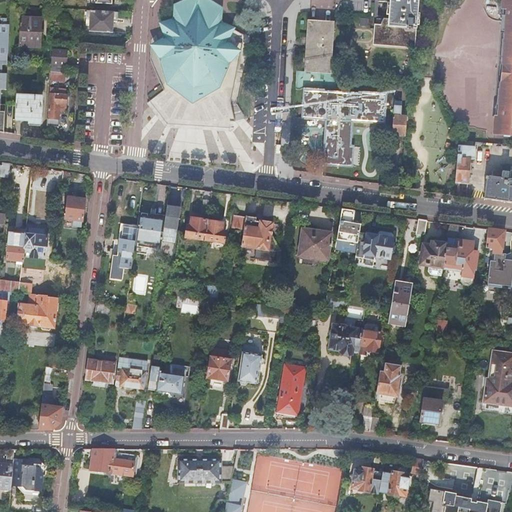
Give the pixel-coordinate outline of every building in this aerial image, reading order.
[(155,45),(168,82),(181,93),(186,91),(186,85),(193,86),(199,86),(199,92),(204,95),(218,85),(235,51),(228,41),(233,29),(222,22),(222,9),(209,0),(184,0),(182,1),(174,6),(172,19),(160,24),(164,37),(162,39),(159,42),(155,45)] [(414,48),(415,28),(417,0),(389,0),(387,26),(375,25),(373,44),(414,48)] [(511,0),(502,0),(500,27),(503,27),(494,133),(511,134),(511,0)] [(117,12),(90,10),(89,32),(112,33),(113,22),(116,22),(117,12)] [(42,19),(20,18),(18,47),(40,48),(42,19)] [(68,19),(54,18),(54,27),(68,28),(68,19)] [(307,55),(305,73),(330,74),(333,24),(309,23),(308,39),(307,43),(307,55)] [(0,88),(5,89),(8,25),(0,25),(0,88)] [(68,51),(52,50),(51,72),(66,73),(66,66),(67,66),(68,51)] [(66,73),(51,72),(50,81),(65,82),(66,73)] [(305,90),(303,120),(321,121),(328,121),(325,167),(326,167),(352,169),(353,147),(350,146),(351,122),(383,124),(385,94),(359,93),(358,95),(325,93),(326,91),(305,90)] [(49,94),(47,126),(58,126),(60,104),(66,104),(66,96),(49,94)] [(16,95),(14,121),(29,122),(29,124),(40,125),(42,97),(16,95)] [(405,137),(406,116),(400,116),(401,103),(394,102),(391,141),(396,141),(396,136),(405,137)] [(458,142),(455,183),(468,183),(470,160),(473,160),(474,143),(458,142)] [(0,177),(10,178),(11,164),(3,163),(2,165),(0,165),(0,177)] [(487,176),(483,199),(511,202),(511,172),(510,172),(509,178),(507,178),(508,172),(502,171),(501,178),(487,176)] [(165,215),(161,242),(178,245),(180,229),(177,229),(181,208),(175,207),(177,194),(169,193),(165,215)] [(68,196),(65,219),(82,221),(85,198),(68,196)] [(233,197),(231,211),(245,213),(247,199),(233,197)] [(355,211),(342,209),(338,230),(337,240),(350,242),(353,223),(353,222),(350,222),(351,219),(353,219),(355,211)] [(138,225),(134,251),(160,255),(161,242),(165,215),(139,211),(138,225)] [(232,215),(230,226),(243,228),(240,246),(268,250),(272,223),(255,221),(256,217),(245,215),(245,217),(232,215)] [(185,237),(205,240),(208,220),(191,217),(190,226),(187,225),(185,237)] [(427,221),(418,219),(416,234),(420,234),(423,235),(425,233),(427,221)] [(208,220),(205,240),(223,243),(225,231),(221,230),(223,223),(208,220)] [(124,268),(131,270),(134,251),(138,225),(122,223),(117,254),(112,254),(108,278),(122,280),(124,268)] [(356,224),(353,223),(350,242),(354,243),(358,243),(358,240),(360,232),(361,224),(358,224),(356,224)] [(26,224),(25,234),(47,236),(48,226),(26,224)] [(459,225),(450,224),(447,243),(443,266),(463,269),(461,280),(464,283),(469,284),(473,281),(477,251),(472,251),(473,243),(457,240),(459,225)] [(302,229),(298,256),(327,260),(331,233),(302,229)] [(504,231),(487,229),(485,246),(493,247),(492,254),(495,254),(494,268),(490,267),(489,284),(502,285),(502,288),(511,289),(511,283),(511,261),(501,260),(504,231)] [(366,233),(363,254),(390,258),(393,238),(392,237),(392,234),(391,232),(380,231),(379,232),(378,235),(366,233)] [(22,261),(25,234),(9,232),(6,259),(20,261),(22,261)] [(358,243),(356,253),(363,254),(366,233),(360,232),(358,240),(358,243)] [(47,236),(25,234),(22,261),(22,263),(40,265),(40,258),(44,259),(47,236)] [(421,262),(443,266),(447,243),(432,241),(431,246),(424,245),(421,262)] [(0,279),(0,290),(11,292),(19,292),(20,282),(0,279)] [(395,280),(389,312),(387,323),(405,326),(412,283),(395,280)] [(20,282),(19,292),(30,293),(32,283),(20,282)] [(219,288),(208,286),(207,295),(218,296),(219,288)] [(128,291),(127,299),(136,300),(137,293),(128,291)] [(48,295),(30,293),(29,305),(19,304),(17,323),(41,326),(41,328),(43,330),(48,331),(50,329),(50,327),(54,328),(57,297),(55,297),(48,296),(48,295)] [(348,301),(327,297),(325,311),(332,312),(334,303),(347,306),(348,301)] [(265,303),(248,301),(247,306),(252,307),(251,312),(257,313),(257,315),(262,315),(262,314),(263,314),(265,303)] [(109,315),(110,305),(96,303),(95,313),(109,315)] [(288,307),(279,305),(265,303),(263,314),(286,318),(288,307)] [(364,314),(346,311),(345,317),(363,320),(364,314)] [(352,348),(359,349),(362,329),(363,320),(345,317),(343,326),(334,325),(330,347),(341,349),(340,351),(351,353),(352,348)] [(359,349),(358,354),(365,355),(366,350),(378,351),(381,333),(377,332),(378,326),(376,323),(367,322),(364,324),(363,330),(362,329),(359,349)] [(437,322),(436,332),(446,333),(447,323),(437,322)] [(441,337),(432,336),(429,357),(437,358),(441,337)] [(244,343),(238,380),(239,380),(241,383),(245,384),(247,381),(257,383),(261,363),(264,363),(264,358),(262,357),(262,354),(257,353),(258,345),(244,343)] [(212,348),(208,375),(227,378),(230,358),(221,357),(222,349),(212,348)] [(511,352),(493,350),(488,384),(486,384),(483,402),(511,405),(511,352)] [(119,358),(116,380),(121,380),(120,386),(144,389),(148,362),(119,358)] [(66,370),(68,362),(54,359),(52,367),(66,370)] [(115,363),(89,359),(86,380),(113,384),(115,363)] [(285,363),(277,411),(297,415),(306,367),(285,363)] [(379,372),(375,399),(394,403),(395,395),(397,395),(400,375),(398,375),(399,366),(386,364),(384,373),(379,372)] [(160,372),(160,367),(151,366),(148,390),(156,391),(155,396),(166,398),(167,392),(182,395),(185,375),(160,372)] [(65,380),(66,370),(52,367),(51,377),(65,380)] [(423,397),(420,420),(439,423),(443,400),(439,400),(441,391),(432,390),(431,398),(423,397)] [(142,428),(146,403),(146,401),(137,399),(136,402),(132,428),(142,428)] [(228,428),(231,405),(223,404),(220,428),(228,428)] [(40,413),(38,429),(52,429),(56,426),(59,423),(61,413),(61,411),(61,408),(41,405),(40,413)] [(369,431),(372,416),(373,407),(364,405),(362,414),(364,416),(362,430),(369,431)] [(24,411),(22,429),(38,429),(40,413),(24,411)] [(381,417),(372,416),(369,431),(379,432),(381,417)] [(112,457),(113,449),(93,448),(90,469),(132,476),(132,474),(135,475),(138,455),(116,451),(115,458),(112,457)] [(14,449),(7,449),(6,461),(13,461),(13,458),(14,449)] [(13,461),(11,486),(18,487),(18,489),(23,494),(32,495),(32,493),(38,494),(38,491),(39,492),(40,484),(41,484),(42,474),(42,472),(40,472),(41,463),(41,461),(40,459),(28,458),(28,459),(13,458),(13,461)] [(423,459),(415,458),(412,474),(420,475),(423,459)] [(220,481),(231,481),(234,466),(220,466),(220,459),(178,459),(178,482),(221,482),(220,481)] [(0,463),(0,488),(6,489),(8,464),(0,463)] [(369,491),(379,493),(380,491),(383,473),(379,472),(372,471),(373,470),(362,468),(361,473),(357,472),(355,471),(351,488),(358,489),(358,491),(368,493),(369,491)] [(383,473),(380,491),(388,492),(388,494),(399,496),(399,494),(406,495),(409,479),(402,478),(403,473),(392,471),(392,474),(383,472),(383,473)] [(242,511),(248,483),(234,479),(226,511),(242,511)] [(439,492),(428,490),(425,507),(430,508),(429,511),(499,511),(501,502),(487,499),(486,503),(475,501),(475,504),(469,502),(470,499),(459,497),(454,496),(454,493),(443,491),(439,492)]
